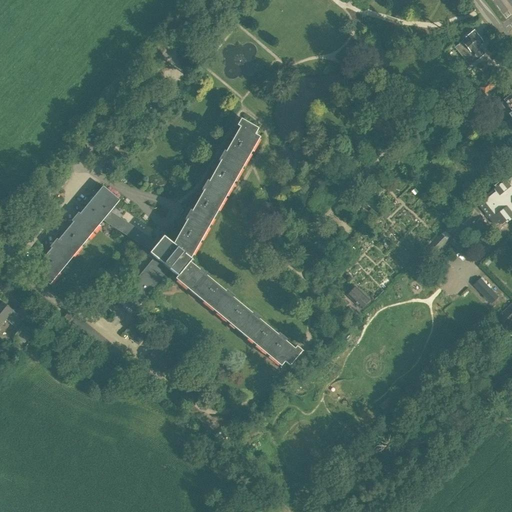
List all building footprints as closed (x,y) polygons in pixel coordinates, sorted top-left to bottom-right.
[(478,49),(475,47),(482,42),(474,31),(454,46),(468,65),(476,59),(484,54),(479,48),(478,49)] [(464,88),(470,84),(461,74),(454,80),(461,87),(462,86),(464,88)] [(480,97),(483,94),(493,87),(488,80),(478,88),(479,89),(475,91),(480,97)] [(511,93),(502,101),(503,102),(499,105),(508,117),(509,116),(511,119),(511,93)] [(190,260),(224,200),(258,139),(254,136),(257,130),(240,121),(236,127),(239,129),(172,245),(163,237),(158,244),(110,213),(119,201),(102,187),(32,272),(49,286),(103,221),(151,251),(149,253),(155,258),(120,300),(133,311),(134,311),(168,269),(178,277),(175,279),(281,366),(285,362),(290,366),(302,351),(297,346),(295,349),(190,263),(192,261),(190,260)] [(511,171),(504,178),(505,180),(493,190),(492,188),(485,194),(488,198),(479,205),(495,225),(499,222),(501,225),(507,220),(509,222),(511,219),(511,171)] [(426,249),(433,256),(448,240),(441,234),(426,249)] [(491,304),(498,297),(480,278),(473,286),(491,304)] [(361,309),(370,301),(356,286),(347,295),(361,309)] [(11,333),(18,338),(23,332),(28,336),(32,332),(20,322),(18,320),(15,318),(17,315),(0,301),(0,326),(5,320),(10,324),(11,323),(16,327),(11,333)] [(511,303),(492,323),(502,333),(511,323),(511,303)] [(357,314),(350,308),(347,311),(353,318),(357,314)] [(68,313),(64,318),(69,322),(73,317),(68,313)] [(73,326),(79,318),(78,318),(75,315),(73,317),(69,322),(67,325),(72,328),(73,326)] [(73,326),(72,328),(76,332),(84,322),(79,318),(73,326)] [(138,345),(150,331),(136,319),(124,333),(138,345)] [(81,336),(89,326),(84,322),(76,332),(81,336)] [(89,326),(81,336),(86,340),(94,330),(89,326)] [(91,344),(99,334),(94,330),(86,340),(91,344)] [(99,334),(91,344),(96,348),(104,338),(99,334)] [(101,352),(109,342),(104,338),(96,348),(101,352)] [(25,348),(15,340),(11,346),(14,348),(9,354),(16,359),(25,348)] [(169,364),(161,357),(169,347),(162,341),(146,360),(154,366),(155,364),(164,371),(169,364)] [(109,342),(101,352),(106,356),(114,346),(109,342)] [(111,360),(118,350),(114,346),(106,356),(111,360)] [(118,350),(111,360),(115,363),(116,363),(123,354),(118,350)] [(121,366),(128,357),(123,354),(116,363),(120,366),(121,366)] [(125,370),(132,361),(128,357),(121,366),(122,367),(125,370)] [(132,361),(125,370),(130,374),(137,364),(132,361)] [(399,404),(391,395),(379,406),(387,415),(399,404)]
